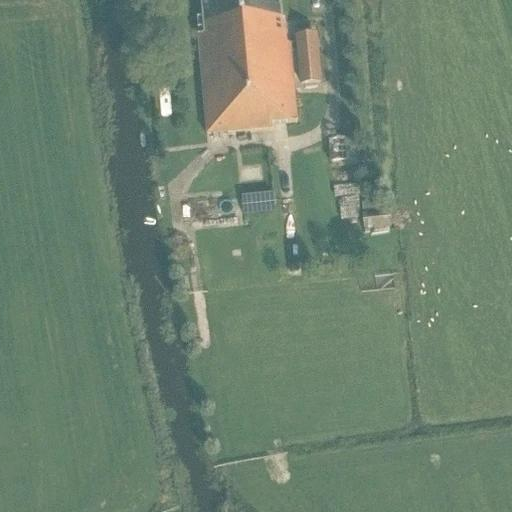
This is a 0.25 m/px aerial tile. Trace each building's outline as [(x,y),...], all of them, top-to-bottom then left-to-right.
[(273,125),(297,123),(290,45),(286,45),(284,21),(281,21),(278,0),(201,0),(204,34),(197,35),(206,135),(213,135),(213,139),(218,139),(218,134),(273,129),(273,125)] [(301,85),(320,83),(315,37),(297,38),(301,85)] [(170,88),(158,90),(162,120),(174,119),(170,88)] [(329,162),(359,160),(358,140),(328,142),(329,162)] [(259,167),(244,171),(248,185),(262,181),(259,167)] [(242,210),(275,207),(274,194),(241,197),(242,210)] [(364,229),(390,226),(389,213),(363,215),(364,229)]
